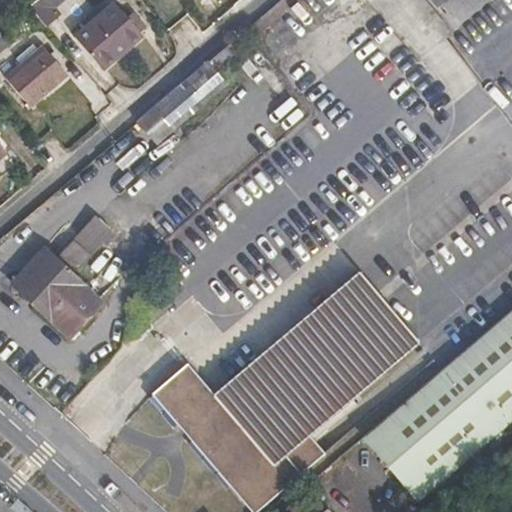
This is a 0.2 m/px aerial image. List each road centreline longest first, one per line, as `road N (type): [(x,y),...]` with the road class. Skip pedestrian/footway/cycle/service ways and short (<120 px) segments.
road 1 (residential): [(260,0),(0,224)]
road 2 (primary): [(100,511),(0,419)]
